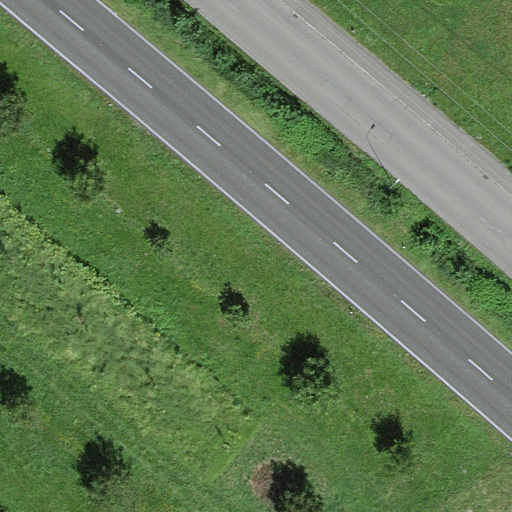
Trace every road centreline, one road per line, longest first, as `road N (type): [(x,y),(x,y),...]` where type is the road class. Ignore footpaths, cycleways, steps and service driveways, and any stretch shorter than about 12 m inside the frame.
road 1 (primary): [(511,397),(41,0)]
road 2 (residential): [(511,243),(234,0)]
